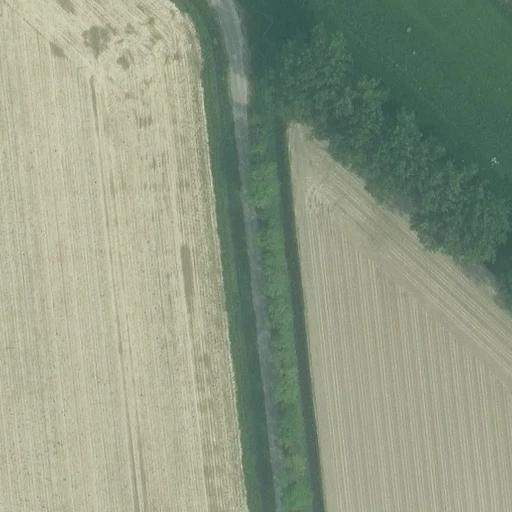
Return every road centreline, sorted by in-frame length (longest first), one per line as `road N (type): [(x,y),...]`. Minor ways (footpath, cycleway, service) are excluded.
road 1 (unclassified): [(281,511),(230,37),(216,0)]
road 2 (track): [(511,175),(317,0)]
